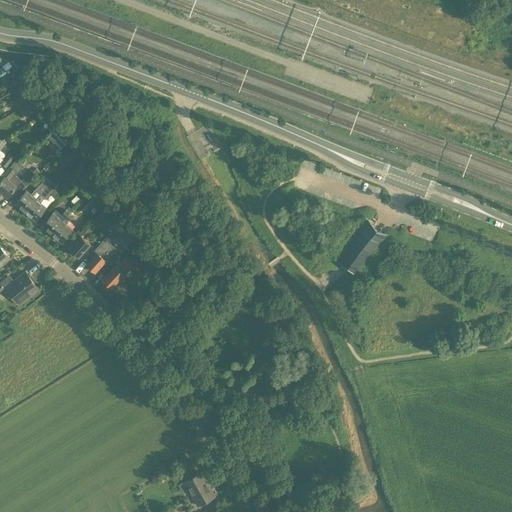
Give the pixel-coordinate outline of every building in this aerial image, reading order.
[(8,62),(2,66),(6,70),(11,66),(8,62)] [(22,87),(25,92),(30,89),(27,84),(22,87)] [(53,127),(60,123),(55,116),(49,120),(53,127)] [(56,128),(48,136),(61,148),(69,139),(56,128)] [(76,149),(67,157),(72,162),(81,154),(76,149)] [(1,164),(6,168),(15,157),(10,153),(1,164)] [(15,175),(23,165),(16,159),(10,166),(0,177),(0,189),(7,196),(21,180),(15,175)] [(71,164),(67,168),(72,173),(76,169),(71,164)] [(20,181),(25,185),(40,171),(39,170),(36,167),(33,171),(32,169),(20,181)] [(15,202),(17,204),(16,205),(19,207),(20,207),(25,211),(36,198),(44,188),(52,181),(51,181),(46,177),(35,189),(31,194),(26,189),(15,202)] [(25,211),(30,215),(30,217),(33,219),(34,219),(35,220),(46,207),(40,202),(44,197),(45,198),(57,185),(52,181),(44,188),(36,198),(25,211)] [(92,190),(96,195),(102,190),(97,185),(92,190)] [(42,225),(43,226),(43,228),(45,230),(47,229),(52,233),(70,212),(66,209),(58,217),(52,212),(42,225)] [(70,212),(52,233),(57,238),(57,239),(59,241),(61,241),(62,242),(73,229),(66,224),(74,215),(70,212)] [(335,261),(355,276),(388,235),(368,219),(335,261)] [(123,220),(115,228),(124,237),(132,230),(123,220)] [(82,237),(93,229),(89,224),(77,233),(79,235),(73,241),(75,242),(69,249),(78,257),(90,244),(82,237)] [(0,265),(10,257),(0,245),(0,265)] [(96,251),(96,252),(86,263),(95,272),(105,260),(102,257),(106,252),(100,246),(96,251)] [(107,283),(112,287),(120,279),(121,280),(126,275),(125,274),(130,269),(137,277),(144,270),(128,253),(120,261),(124,265),(120,269),(115,265),(102,278),(104,279),(103,280),(106,284),(107,283)] [(150,266),(142,273),(148,278),(155,271),(150,266)] [(5,286),(18,304),(32,293),(30,292),(37,287),(25,270),(5,286)] [(184,481),(198,505),(215,495),(201,471),(184,481)]
